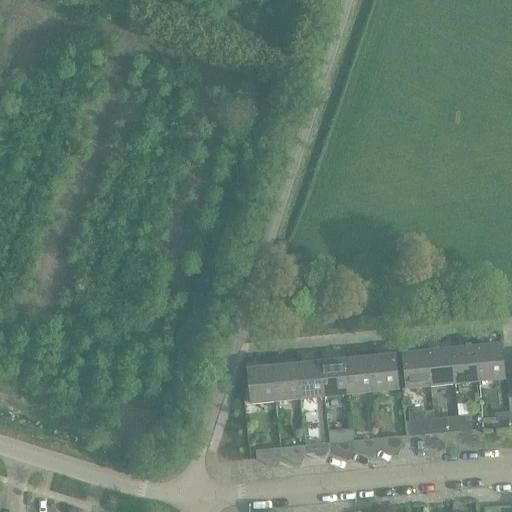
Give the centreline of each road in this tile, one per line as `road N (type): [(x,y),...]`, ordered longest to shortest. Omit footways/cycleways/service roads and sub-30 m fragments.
road 1 (unclassified): [(195,496),(233,350),(350,0)]
road 2 (unclassified): [(511,471),(195,496)]
road 3 (unclassified): [(195,496),(14,447)]
